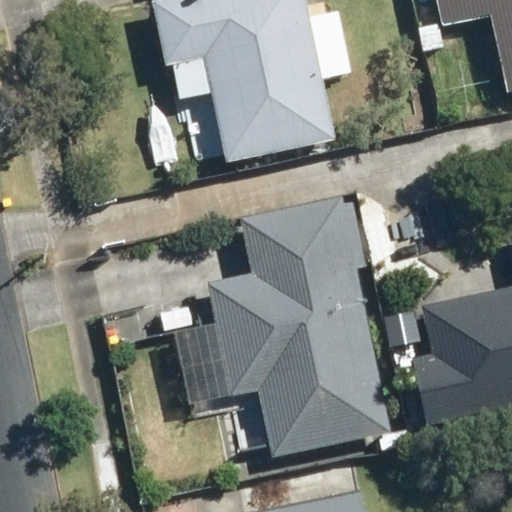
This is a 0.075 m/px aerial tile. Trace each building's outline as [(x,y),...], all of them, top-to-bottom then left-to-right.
[(211,92),(225,162),(334,140),(305,0),(153,0),(166,65),(173,64),(180,99),(211,92)] [(511,0),(434,0),(440,24),(488,14),(504,92),(511,90),(511,0)] [(262,218),(271,262),(355,244),(346,200),(262,218)] [(409,360),(423,424),(511,404),(511,227),(506,229),(511,254),(511,284),(420,304),(431,355),(409,360)] [(256,391),(270,458),(393,432),(355,250),(209,280),(232,395),(256,391)] [(245,511),(365,511),(360,487),(245,511)]
